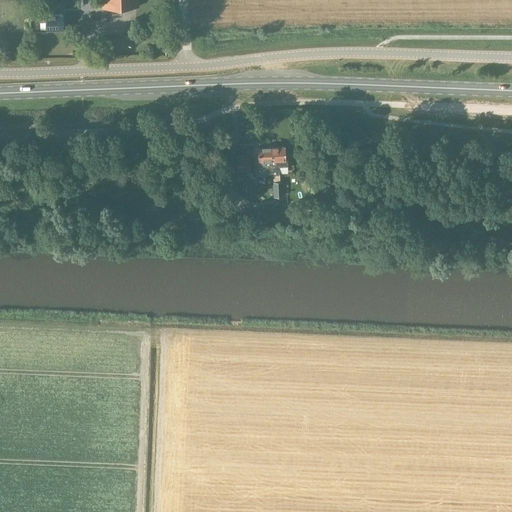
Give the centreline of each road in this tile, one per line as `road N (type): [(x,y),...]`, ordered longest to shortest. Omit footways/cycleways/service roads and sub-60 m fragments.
road 1 (unclassified): [(0,73),(316,53),(511,58)]
road 2 (primary): [(0,93),(243,83),(511,91)]
